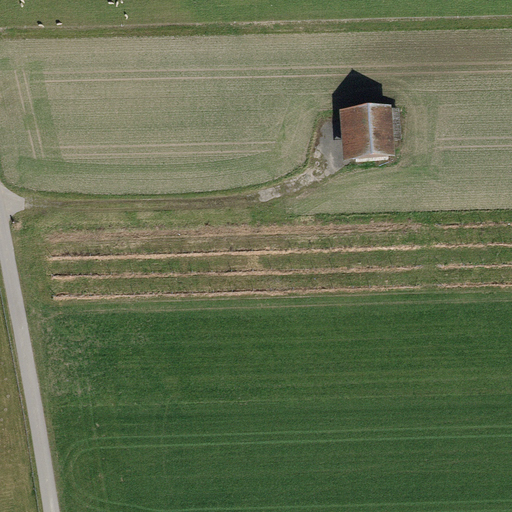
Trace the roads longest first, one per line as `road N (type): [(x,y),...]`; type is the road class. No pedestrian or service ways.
road 1 (track): [(4,208),(187,203),(286,191),(328,155)]
road 2 (residential): [(0,190),(52,511)]
